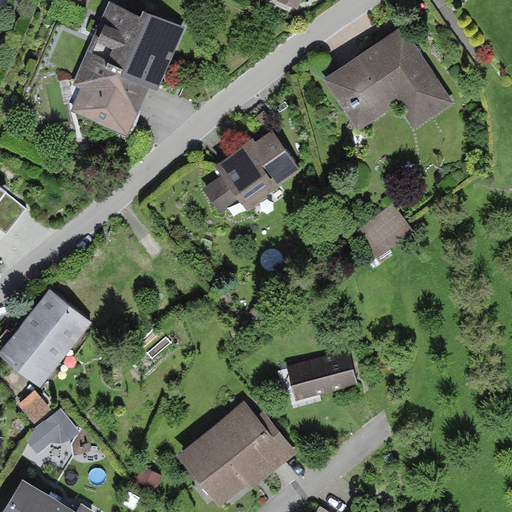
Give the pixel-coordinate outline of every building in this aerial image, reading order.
[(142,18),(113,5),(99,35),(108,39),(77,109),(127,132),(149,83),(158,87),(184,29),(145,12),(142,18)] [(404,34),(329,84),(360,131),(400,104),(416,127),(451,104),(404,34)] [(272,133),(219,169),(245,206),(298,170),(272,133)] [(397,203),(362,231),(383,256),(418,228),(397,203)] [(100,317),(129,278),(99,255),(69,294),(100,317)] [(54,289),(3,353),(37,380),(89,316),(54,289)] [(357,358),(294,372),(301,404),(364,389),(357,358)] [(239,407),(179,461),(224,511),(225,511),(286,458),(239,407)] [(75,511),(23,483),(6,511),(75,511)]
